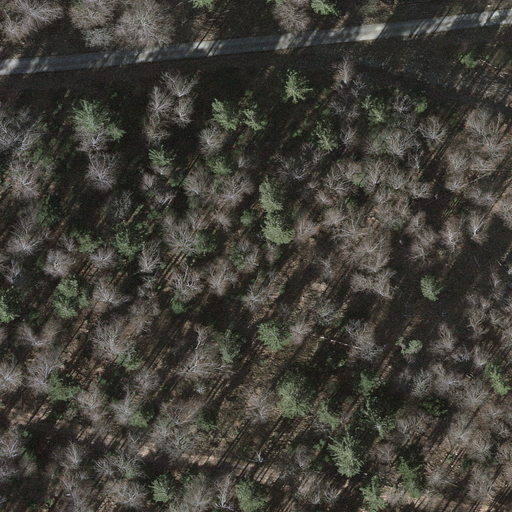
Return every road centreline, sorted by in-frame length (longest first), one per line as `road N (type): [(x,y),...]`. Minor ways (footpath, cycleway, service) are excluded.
road 1 (track): [(0,67),(511,17)]
road 2 (track): [(0,409),(467,511)]
road 3 (track): [(301,41),(387,72),(511,99)]
